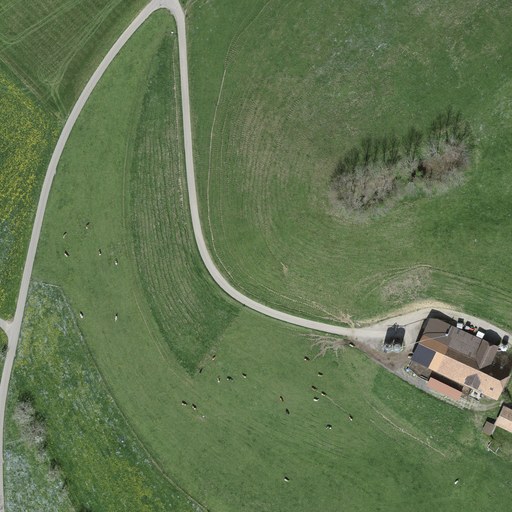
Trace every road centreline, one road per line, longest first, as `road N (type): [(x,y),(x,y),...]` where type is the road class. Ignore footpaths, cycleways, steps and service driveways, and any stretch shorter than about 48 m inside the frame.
road 1 (track): [(511,343),(470,323),(413,339),(339,332),(230,290),(198,239),(181,25),(170,0)]
road 2 (track): [(0,408),(57,151),(107,59),(158,0)]
